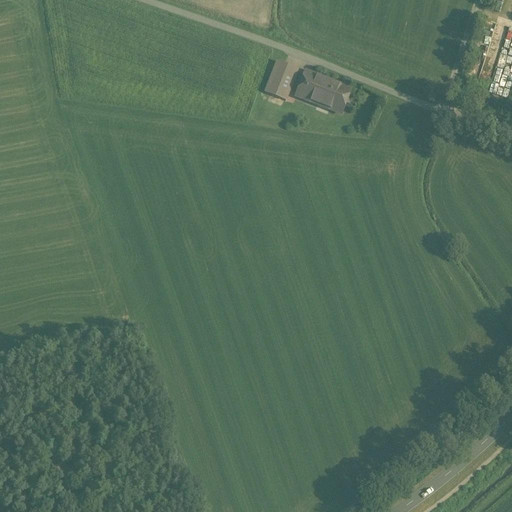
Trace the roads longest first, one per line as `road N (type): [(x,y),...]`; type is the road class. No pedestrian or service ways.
road 1 (unclassified): [(511,130),(142,0)]
road 2 (unclassified): [(351,511),(511,356)]
road 3 (tertiary): [(511,415),(397,511)]
